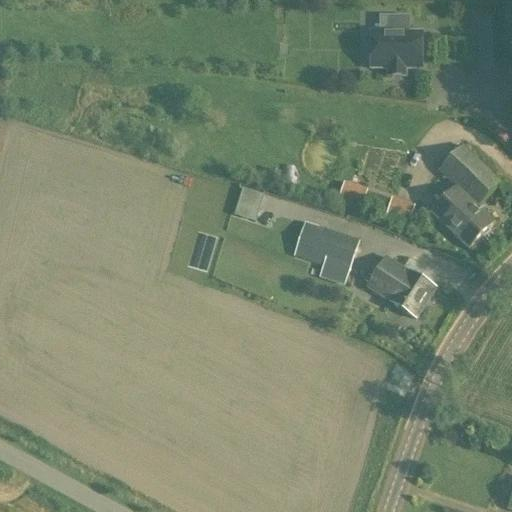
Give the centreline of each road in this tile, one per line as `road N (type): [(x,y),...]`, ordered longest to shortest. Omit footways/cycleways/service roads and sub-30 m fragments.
road 1 (unclassified): [(393,511),(460,339),(511,273)]
road 2 (unclassified): [(112,511),(0,451)]
